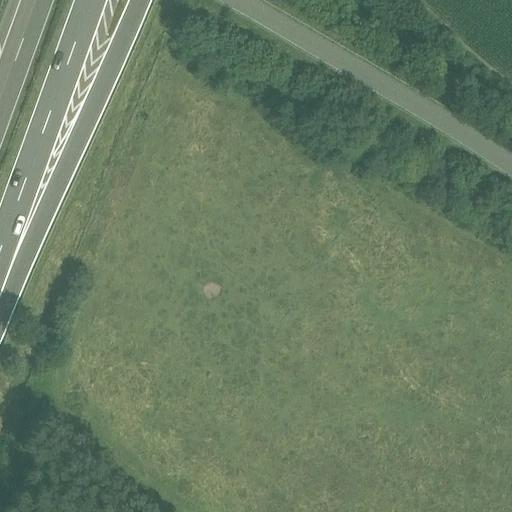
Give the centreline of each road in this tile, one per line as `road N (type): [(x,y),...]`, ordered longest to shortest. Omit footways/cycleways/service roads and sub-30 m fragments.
road 1 (unclassified): [(511,161),(232,0)]
road 2 (motorway): [(0,263),(142,0)]
road 3 (motorway): [(0,253),(91,0)]
